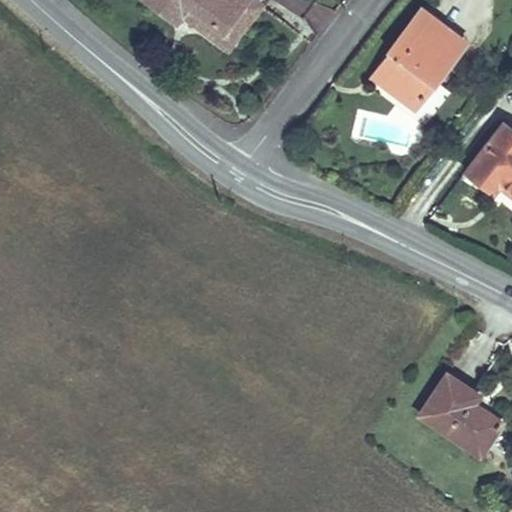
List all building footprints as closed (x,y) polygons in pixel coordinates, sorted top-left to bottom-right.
[(149,0),(174,19),(179,13),(185,5),(218,31),(244,0),(149,0)] [(259,4),(253,0),(244,0),(218,31),(185,5),(179,13),(224,48),(259,4)] [(383,69),(422,99),(465,43),(419,9),(390,49),(395,53),(383,69)] [(422,99),(383,69),(376,80),(414,109),(422,99)] [(500,185),(511,193),(511,130),(503,123),(465,173),(493,194),(500,185)] [(475,395),(443,374),(417,413),(477,454),(499,422),(470,402),(475,395)]
